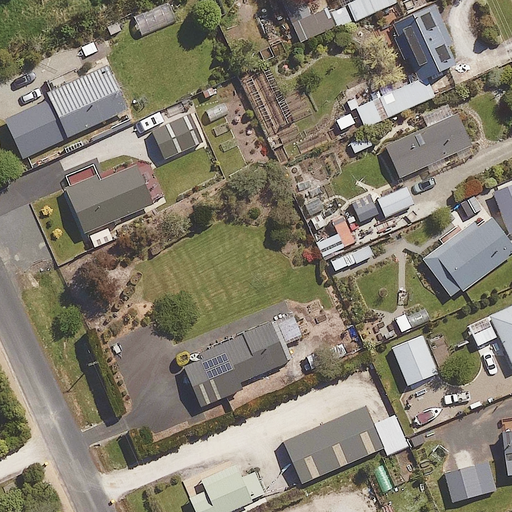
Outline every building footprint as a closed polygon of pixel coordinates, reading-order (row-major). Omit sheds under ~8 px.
[(326,3),(302,13),(298,3),(283,9),(297,44),(395,4),(393,0),(355,0),(356,1),(329,12),(326,3)] [(177,19),(169,1),(135,17),(143,35),(177,19)] [(427,75),(457,63),(449,43),(451,42),(436,4),(392,22),(398,35),(405,32),(417,62),(410,65),(416,79),(427,75)] [(245,42),(237,24),(225,29),(233,47),(245,42)] [(127,108),(107,65),(47,93),(49,98),(5,119),(23,158),(127,108)] [(416,79),(360,103),(358,96),(347,101),(351,112),(334,119),(340,135),(436,96),(427,75),(416,79)] [(425,115),(429,125),(386,145),(400,177),(426,165),(430,174),(475,153),(471,144),(457,113),(452,103),(425,115)] [(199,144),(187,116),(153,131),(165,159),(199,144)] [(109,222),(152,204),(136,165),(98,180),(93,167),(63,180),(85,232),(87,231),(94,248),(116,239),(109,222)] [(511,232),(511,183),(493,191),(510,233),(511,232)] [(413,204),(406,187),(378,199),(385,216),(413,204)] [(354,242),(342,211),(331,216),(343,246),(354,242)] [(511,253),(511,244),(490,215),(437,255),(463,290),(511,253)] [(511,309),(490,319),(511,367),(511,309)] [(413,328),(405,312),(393,318),(401,334),(413,328)] [(302,335),(292,313),(182,361),(201,406),(241,389),(238,382),(289,360),(282,344),(302,335)] [(438,372),(423,336),(393,349),(408,385),(438,372)] [(373,425),(365,407),(284,442),(302,482),(384,447),(387,455),(408,446),(395,416),(373,425)] [(511,430),(502,432),(508,474),(511,473),(511,430)] [(226,511),(264,496),(248,460),(202,480),(207,491),(190,498),(196,511),(226,511)] [(495,490),(488,461),(445,472),(452,501),(495,490)]
